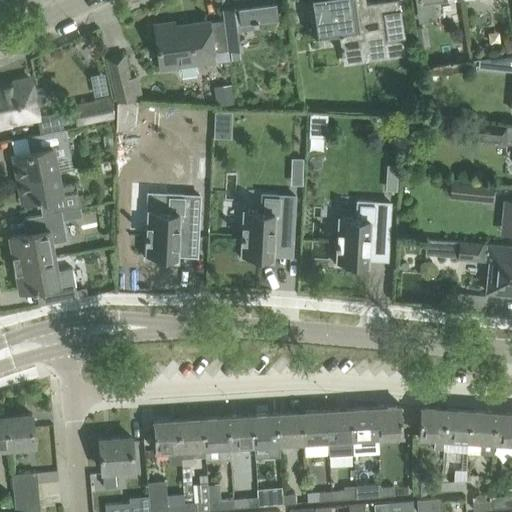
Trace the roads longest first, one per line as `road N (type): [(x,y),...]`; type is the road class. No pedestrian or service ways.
road 1 (tertiary): [(64,345),(244,340),(511,358)]
road 2 (residential): [(70,400),(270,384),(511,392)]
